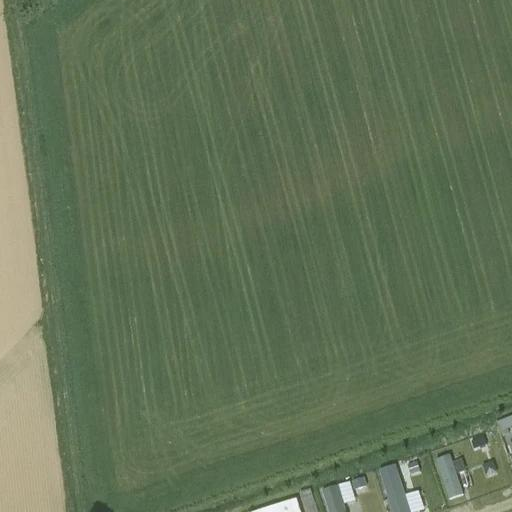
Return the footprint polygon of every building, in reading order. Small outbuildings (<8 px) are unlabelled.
[(511,415),(500,419),(511,465),(511,415)] [(435,461),(448,501),(463,497),(450,457),(435,461)] [(345,511),(341,487),(323,491),(327,511),(345,511)] [(315,511),(312,494),(303,496),(306,511),(315,511)] [(299,511),(296,500),(259,511),(299,511)]
